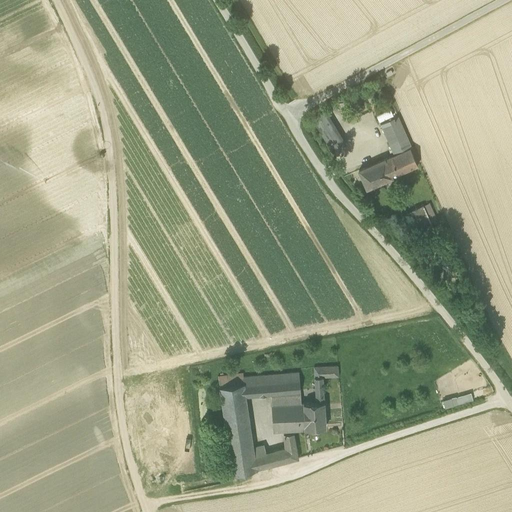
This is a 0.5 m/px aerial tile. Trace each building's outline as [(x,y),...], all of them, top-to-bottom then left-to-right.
[(377,115),(379,121),(395,114),(392,108),(377,115)] [(314,119),(333,151),(346,143),(326,111),(314,119)] [(381,124),(394,155),(410,148),(411,148),(412,148),(398,116),(381,124)] [(418,165),(411,148),(410,148),(394,155),(384,159),(392,177),(418,165)] [(359,170),(367,188),(392,177),(384,159),(359,170)] [(430,203),(423,206),(430,222),(437,219),(430,203)] [(414,230),(420,227),(430,223),(430,222),(423,206),(407,213),(414,230)] [(434,230),(430,223),(420,227),(424,234),(434,230)] [(314,367),(317,403),(324,402),(323,378),(339,377),(338,366),(314,367)] [(247,397),(271,395),(301,392),(299,372),(243,377),(245,384),(247,397)] [(220,388),(245,384),(243,377),(243,373),(218,377),(220,388)] [(245,397),(247,397),(245,384),(220,388),(233,476),(269,467),(266,453),(265,453),(264,446),(253,449),(245,397)] [(447,408),(475,399),(472,391),(444,400),(447,408)] [(271,395),(272,405),(292,404),(301,403),(301,392),(271,395)] [(140,420),(156,418),(154,406),(140,409),(138,400),(132,401),(137,428),(141,428),(140,420)] [(292,404),(293,430),(326,428),(324,402),(317,403),(301,403),(292,404)] [(293,430),(292,404),(272,405),(273,431),(293,430)] [(285,448),(274,451),(277,465),(298,459),(294,434),(284,434),(285,448)] [(274,451),(266,453),(269,467),(277,465),(274,451)]
